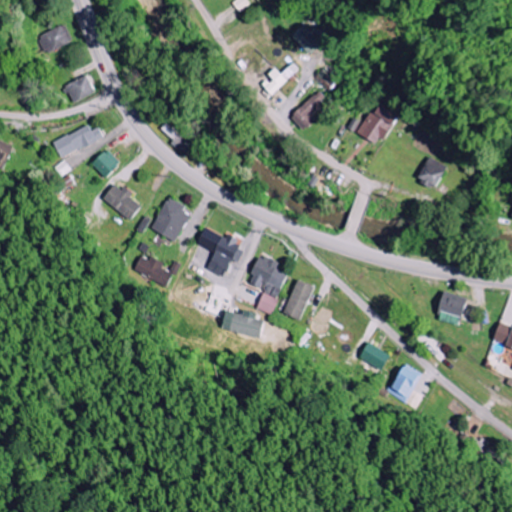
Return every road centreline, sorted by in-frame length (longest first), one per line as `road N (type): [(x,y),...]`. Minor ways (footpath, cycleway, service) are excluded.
road 1 (tertiary): [(138,126),(187,177),(264,219),(388,261),(511,283)]
road 2 (residential): [(196,0),(277,118),(363,188),(343,248)]
road 3 (residential): [(511,435),(452,391),(309,258),(305,235)]
road 4 (tertiary): [(138,126),(80,0)]
road 5 (residential): [(0,116),(70,113),(116,92)]
